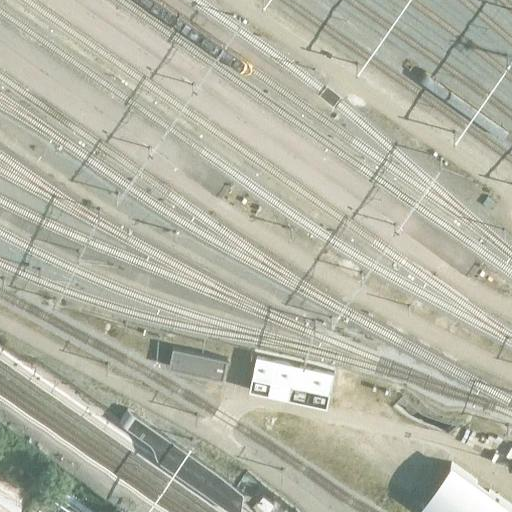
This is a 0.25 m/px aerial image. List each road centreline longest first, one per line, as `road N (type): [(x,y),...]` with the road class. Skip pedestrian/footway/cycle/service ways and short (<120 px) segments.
road 1 (tertiary): [(511,318),(312,511)]
road 2 (tertiary): [(337,511),(511,342)]
